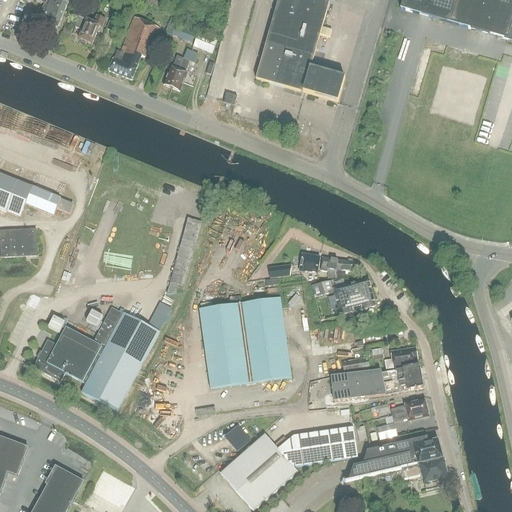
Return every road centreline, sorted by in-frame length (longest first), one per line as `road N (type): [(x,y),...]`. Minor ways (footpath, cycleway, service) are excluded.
road 1 (unclassified): [(484,253),(0,44)]
road 2 (unclassified): [(463,511),(415,324),(389,304),(367,268),(282,225)]
road 3 (unknown): [(367,200),(419,30),(511,50)]
road 4 (tertiary): [(186,511),(121,453),(0,386)]
road 5 (unclassified): [(511,423),(479,293),(484,253)]
road 6 (unknown): [(381,0),(339,122)]
